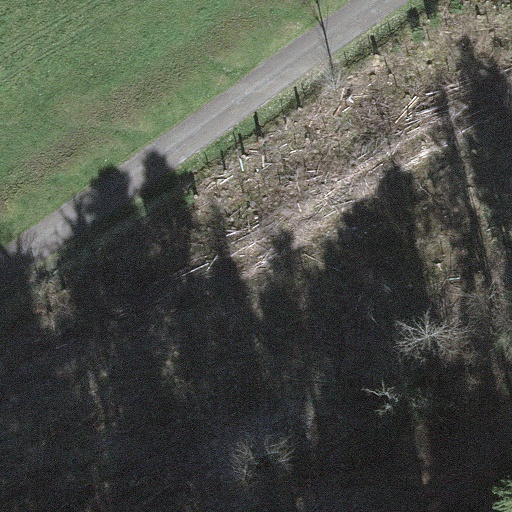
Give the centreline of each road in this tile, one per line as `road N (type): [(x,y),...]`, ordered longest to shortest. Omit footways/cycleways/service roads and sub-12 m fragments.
road 1 (unclassified): [(0,270),(377,0)]
road 2 (track): [(391,511),(511,439)]
